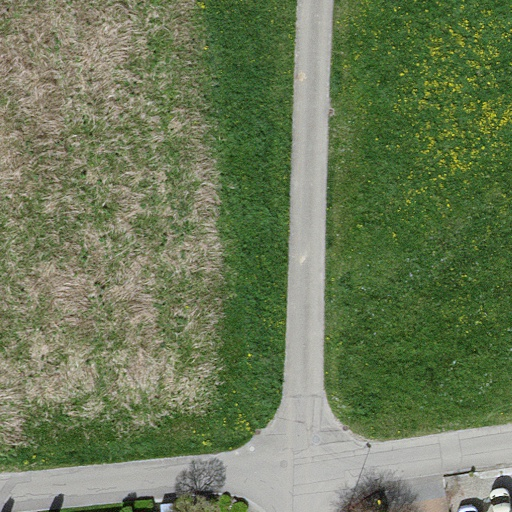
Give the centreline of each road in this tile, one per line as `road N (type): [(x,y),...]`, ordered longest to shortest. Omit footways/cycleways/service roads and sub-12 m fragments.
road 1 (unclassified): [(318,0),(301,472)]
road 2 (residential): [(301,472),(0,494)]
road 3 (residential): [(301,472),(511,441)]
